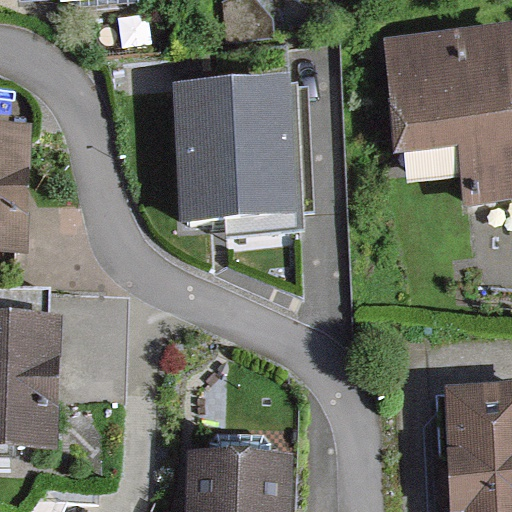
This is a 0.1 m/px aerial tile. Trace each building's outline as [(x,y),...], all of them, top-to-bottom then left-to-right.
[(511,213),(511,48),(380,57),(389,195),(454,190),(456,217),(511,213)] [(277,237),(271,96),(169,100),(176,242),(277,237)] [(0,267),(13,267),(14,149),(0,149),(0,267)] [(0,461),(40,463),(44,308),(0,306),(0,461)] [(511,511),(511,394),(446,398),(452,511),(511,511)] [(292,511),(295,460),(183,454),(180,511),(292,511)]
